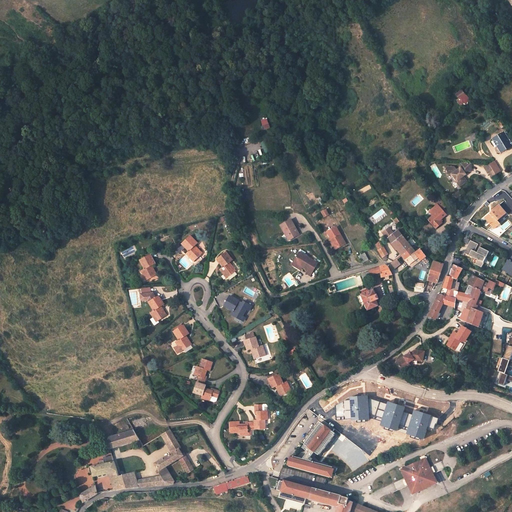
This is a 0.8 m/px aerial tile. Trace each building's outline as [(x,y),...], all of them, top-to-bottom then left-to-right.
[(463,92),(457,96),(461,102),(467,97),(463,92)] [(496,121),(501,129),(505,126),(501,119),(496,121)] [(504,134),(493,140),(497,147),(496,147),(496,148),(496,149),(496,150),(496,151),(496,152),(497,152),(498,152),(498,153),(499,153),(500,152),(501,152),(511,145),(511,138),(510,135),(506,137),(504,134)] [(266,140),(259,143),(264,154),(271,151),(266,140)] [(490,177),(502,172),(497,161),(485,166),(490,177)] [(453,175),(458,182),(462,186),(466,182),(462,178),(463,177),(462,176),(466,172),(470,173),(470,164),(460,163),(460,169),(457,171),(455,168),(447,168),(446,175),(451,175),(452,176),(453,175)] [(428,220),(435,228),(445,220),(442,217),(446,214),(442,210),(445,207),(438,199),(435,202),(437,205),(430,212),(433,215),(428,220)] [(491,213),(485,219),(494,229),(508,217),(498,205),(491,212),(491,213)] [(286,234),(291,242),(300,236),(292,221),(281,228),(285,235),(286,234)] [(397,231),(393,234),(389,229),(383,234),(387,240),(388,239),(392,245),(402,237),(397,231)] [(338,230),(328,236),(333,245),(337,253),(347,248),(338,230)] [(410,248),(409,247),(402,237),(392,245),(401,256),(410,248)] [(190,238),(181,246),(189,254),(186,257),(190,261),(192,259),(195,262),(201,256),(194,249),(198,245),(190,238)] [(478,244),(470,241),(464,254),(477,260),(475,264),(481,268),(483,263),(489,252),(480,247),(477,253),(474,252),(478,244)] [(414,253),(411,249),(413,249),(412,247),(410,248),(401,256),(396,260),(400,265),(405,261),(404,260),(414,253)] [(387,255),(383,248),(378,251),(384,261),(386,261),(386,257),(387,255)] [(419,261),(425,257),(419,250),(415,253),(414,253),(404,260),(405,261),(408,265),(417,258),(419,261)] [(227,252),(218,259),(224,267),(220,270),(224,275),(226,274),(228,277),(236,272),(230,263),(233,261),(227,252)] [(150,255),(139,259),(143,268),(139,270),(142,276),(145,275),(146,279),(154,275),(150,265),(154,264),(150,255)] [(298,264),(312,273),(310,276),(314,279),(322,266),(303,255),(298,264)] [(371,264),(367,257),(361,260),(365,267),(371,264)] [(390,265),(394,269),(400,265),(396,260),(390,265)] [(427,282),(435,283),(436,284),(442,265),(433,262),(432,266),(427,282)] [(454,279),(457,279),(462,270),(458,268),(451,264),(447,277),(454,279)] [(506,265),(503,269),(511,275),(511,266),(511,268),(506,265)] [(368,271),(370,275),(380,273),(381,278),(391,276),(388,267),(385,266),(368,271)] [(473,275),(467,284),(469,285),(467,293),(466,292),(465,294),(471,296),(474,288),(481,291),(484,281),(473,275)] [(449,297),(450,289),(452,290),(453,283),(454,279),(447,277),(446,278),(443,286),(440,292),(439,294),(449,297)] [(458,299),(468,303),(466,309),(470,311),(466,322),(478,327),(482,313),(475,310),(481,295),(484,297),(489,299),(490,296),(483,293),(481,291),(474,288),(471,296),(465,294),(458,292),(456,292),(455,298),(457,299),(458,299)] [(373,290),(357,297),(360,304),(363,305),(365,304),(367,311),(378,306),(375,301),(378,299),(377,295),(375,296),(374,294),(376,294),(375,291),(373,291),(373,290)] [(148,304),(154,313),(151,315),(155,320),(157,318),(159,322),(167,316),(161,307),(164,305),(158,297),(155,298),(153,294),(139,293),(139,300),(141,303),(146,302),(148,304)] [(428,317),(435,320),(443,304),(455,307),(457,299),(455,298),(449,297),(439,294),(438,294),(431,309),(428,317)] [(241,304),(231,299),(225,309),(235,315),(232,318),(238,321),(239,318),(243,321),(248,313),(238,307),(241,304)] [(470,311),(466,309),(465,309),(460,317),(459,319),(466,322),(470,311)] [(185,325),(174,332),(180,340),(177,342),(181,348),(183,346),(186,350),(193,344),(187,335),(191,333),(185,325)] [(471,331),(462,326),(458,333),(454,331),(449,340),(450,341),(447,345),(456,350),(461,341),(462,341),(464,338),(466,339),(471,331)] [(268,357),(265,347),(261,348),(258,338),(256,339),(255,335),(248,337),(249,341),(247,342),(250,352),(254,350),(257,360),(268,357)] [(511,346),(507,345),(503,356),(510,358),(511,352),(511,346)] [(404,356),(396,362),(401,369),(405,366),(407,369),(412,365),(410,362),(415,359),(423,360),(424,353),(415,351),(405,357),(404,356)] [(202,376),(200,382),(204,383),(207,384),(210,374),(208,374),(210,368),(213,369),(215,359),(204,357),(202,366),(199,365),(197,375),(202,376)] [(511,361),(502,358),(498,371),(501,372),(504,373),(507,365),(511,366),(511,361)] [(511,376),(504,373),(501,372),(497,383),(504,386),(506,380),(511,382),(511,376)] [(281,378),(269,383),(273,392),(277,391),(281,401),(290,397),(288,393),(290,392),(288,386),(285,387),(281,378)] [(207,398),(216,400),(219,402),(222,400),(222,397),(224,389),(215,387),(215,389),(209,387),(209,384),(207,384),(204,383),(200,382),(197,393),(207,395),(207,398)] [(398,430),(399,427),(408,430),(407,433),(423,439),(431,416),(414,410),(413,413),(404,410),(405,407),(388,402),(388,404),(368,398),(368,396),(351,397),(351,400),(343,401),(336,405),(337,420),(352,419),(353,421),(370,420),(370,418),(382,422),(381,425),(398,430)] [(269,420),(269,411),(268,407),(267,406),(256,406),(257,414),(258,414),(259,421),(255,420),(255,423),(256,431),(267,430),(266,420),(269,420)] [(304,447),(298,456),(293,454),(292,456),(291,455),(289,463),(332,475),(333,473),(334,468),(332,467),(333,465),(311,459),(317,452),(319,454),(320,452),(334,433),(335,432),(333,430),(327,426),(321,421),(320,422),(305,441),(304,443),(305,443),(303,446),(304,447)] [(319,421),(304,441),(305,441),(320,422),(319,421)] [(230,423),(230,433),(240,433),(240,436),(245,436),(245,440),(255,440),(256,431),(255,423),(246,423),(246,425),(239,425),(239,422),(230,423)] [(162,439),(164,442),(176,434),(172,428),(156,439),(158,441),(162,439)] [(138,442),(141,446),(143,445),(135,431),(107,438),(111,450),(138,442)] [(334,433),(320,452),(320,453),(335,434),(334,433)] [(176,434),(166,441),(174,453),(181,449),(183,448),(176,434)] [(433,447),(387,470),(395,487),(406,482),(411,492),(436,479),(432,469),(442,465),(433,447)] [(175,483),(167,469),(181,460),(188,456),(186,452),(184,453),(181,449),(156,464),(159,470),(157,471),(158,473),(161,472),(161,476),(161,477),(166,485),(175,483)] [(181,460),(188,471),(194,466),(188,456),(181,460)] [(137,481),(135,473),(120,476),(115,461),(106,463),(105,460),(99,461),(100,465),(91,467),(92,475),(93,475),(95,477),(97,477),(97,476),(111,473),(116,489),(166,485),(161,477),(137,481)] [(332,475),(289,463),(288,464),(332,476),(332,475)] [(228,490),(227,489),(250,480),(248,475),(214,487),(216,494),(228,490)] [(301,488),(302,484),(283,479),(283,480),(279,479),(276,489),(280,490),(278,496),(304,503),(305,497),(307,490),(301,488)] [(309,498),(312,487),(306,485),(302,484),(301,488),(307,490),(305,497),(309,498)] [(100,494),(98,487),(83,495),(86,502),(100,494)] [(348,511),(350,509),(357,511),(383,511),(348,498),(348,496),(314,487),(312,487),(309,498),(337,505),(335,511),(348,511)]
